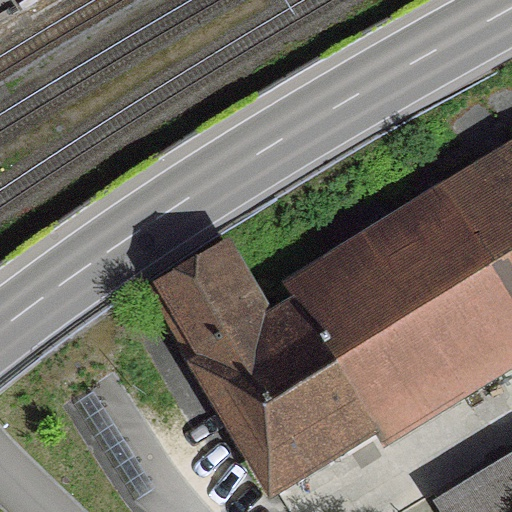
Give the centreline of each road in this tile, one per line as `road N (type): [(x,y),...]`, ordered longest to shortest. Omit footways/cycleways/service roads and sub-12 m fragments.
road 1 (primary): [(511,9),(107,245),(0,325)]
road 2 (unknown): [(176,511),(76,360)]
